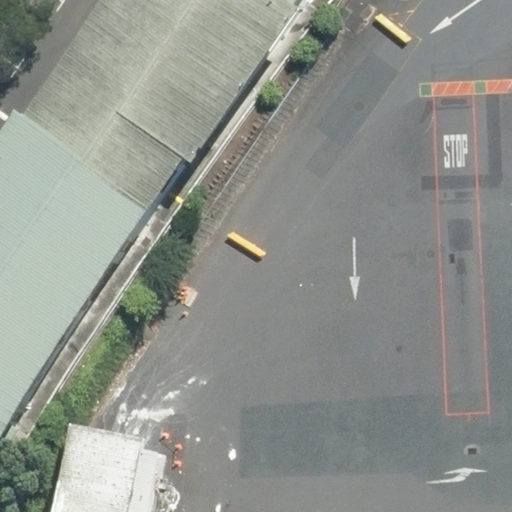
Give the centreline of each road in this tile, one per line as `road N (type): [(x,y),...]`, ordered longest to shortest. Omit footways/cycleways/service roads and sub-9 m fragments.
road 1 (unknown): [(426,0),(355,148),(328,239),(319,338),(337,420),(394,460),(511,466)]
road 2 (unknown): [(0,134),(89,0)]
